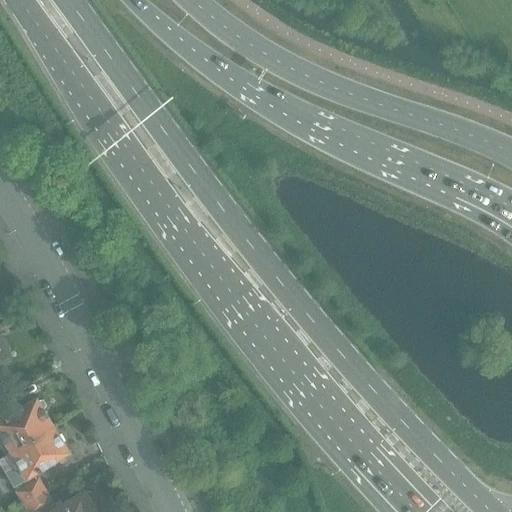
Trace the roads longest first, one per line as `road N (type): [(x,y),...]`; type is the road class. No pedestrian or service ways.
road 1 (primary): [(486,511),(285,292),(66,0)]
road 2 (primary): [(16,0),(256,333),(412,511)]
road 3 (primary): [(129,0),(170,42),(266,109),(511,229)]
road 4 (residential): [(170,511),(69,304),(0,185)]
road 5 (primary): [(511,156),(285,67),(189,0)]
